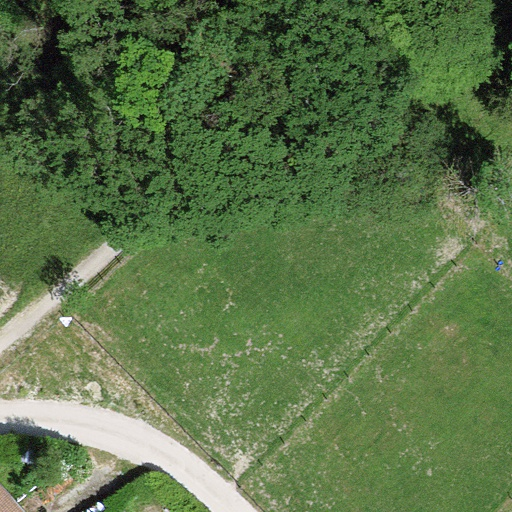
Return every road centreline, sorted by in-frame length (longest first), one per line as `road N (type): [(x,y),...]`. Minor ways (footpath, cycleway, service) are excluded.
road 1 (track): [(0,347),(193,173),(236,98),(256,0)]
road 2 (track): [(0,418),(128,436),(172,455),(237,511)]
